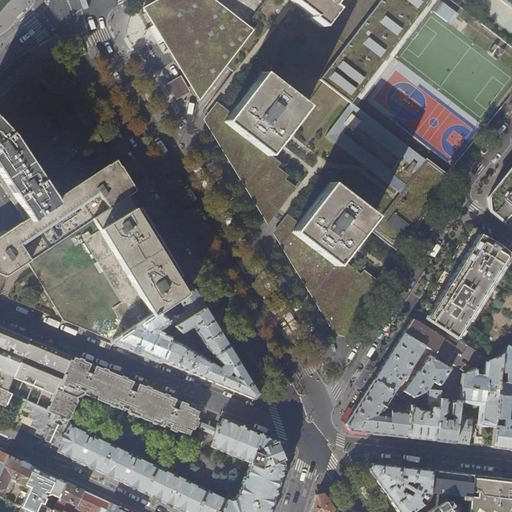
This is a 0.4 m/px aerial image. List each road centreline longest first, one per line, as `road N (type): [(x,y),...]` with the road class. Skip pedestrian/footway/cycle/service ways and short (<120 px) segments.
road 1 (secondary): [(63,12),(295,412)]
road 2 (secondary): [(319,399),(108,48),(93,3)]
road 3 (residential): [(295,412),(277,423),(0,309)]
road 4 (residential): [(323,414),(460,197)]
road 5 (residential): [(0,443),(147,511)]
road 6 (residential): [(511,464),(367,445)]
